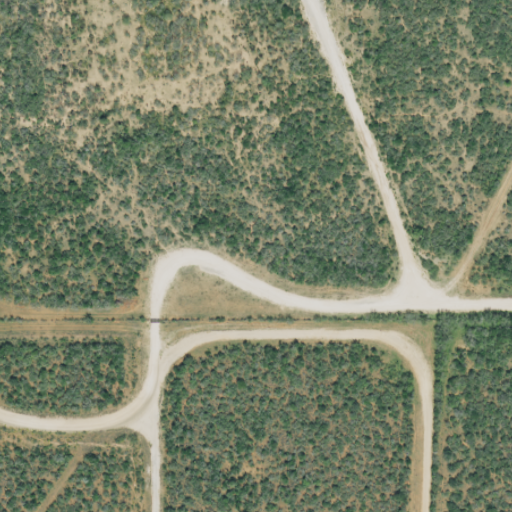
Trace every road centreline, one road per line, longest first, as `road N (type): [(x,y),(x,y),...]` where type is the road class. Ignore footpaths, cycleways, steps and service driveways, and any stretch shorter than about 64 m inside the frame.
road 1 (residential): [(0,386),(435,392),(511,381)]
road 2 (residential): [(10,0),(18,387)]
road 3 (residential): [(435,392),(445,334),(511,193)]
